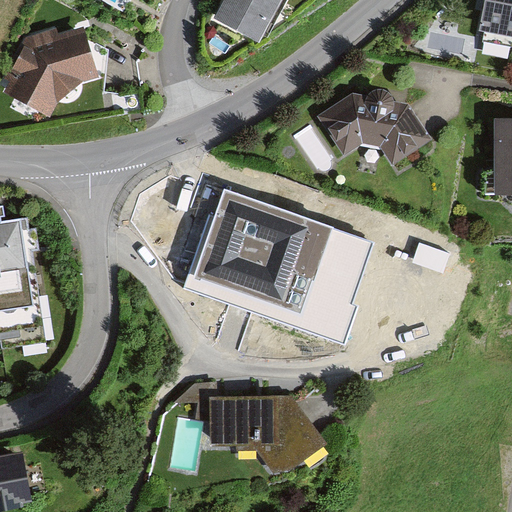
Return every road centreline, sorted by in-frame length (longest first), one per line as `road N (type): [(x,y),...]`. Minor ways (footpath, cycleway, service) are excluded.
road 1 (residential): [(88,157),(100,318),(95,349),(59,398),(0,421)]
road 2 (unclassified): [(199,126),(262,93),(382,0)]
road 3 (residential): [(199,126),(181,81),(189,0)]
